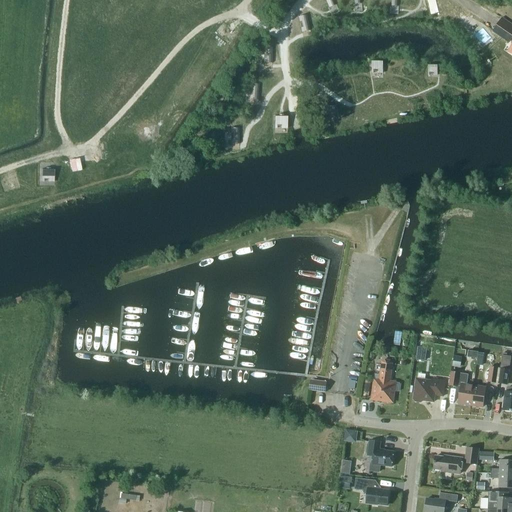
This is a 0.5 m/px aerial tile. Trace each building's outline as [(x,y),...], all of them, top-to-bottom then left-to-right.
[(325,0),(329,8),(335,6),(332,0),(325,0)] [(428,0),(427,3),(454,21),(461,11),(444,0),(428,0)] [(310,31),(307,16),(299,18),(302,33),(310,31)] [(509,42),(510,41),(511,42),(511,46),(509,51),(511,53),(511,30),(510,34),(504,30),(500,36),(509,42)] [(264,48),(264,63),(272,63),(272,48),(264,48)] [(372,62),(372,70),(373,70),(378,70),(379,70),(379,73),(383,73),(383,62),(372,62)] [(428,66),(428,73),(435,73),(434,75),(437,75),(438,66),(428,66)] [(251,85),(250,100),(258,100),(259,85),(251,85)] [(323,107),(323,115),(325,115),(329,115),(330,115),(330,118),(334,118),(334,107),(323,107)] [(275,116),(275,124),(276,124),(281,124),(282,124),(282,127),(287,127),(287,116),(283,116),(279,116),(275,116)] [(231,129),(231,144),(239,144),(239,129),(231,129)] [(54,169),(50,169),(46,169),(42,169),(42,177),(44,177),(48,177),(49,177),(49,180),(54,180),(54,169)] [(393,345),(400,346),(402,332),(395,332),(393,345)] [(511,355),(504,355),(503,368),(511,369),(511,367),(511,355)] [(392,403),(394,391),(398,392),(399,384),(395,383),(389,382),(391,367),(392,365),(391,363),(389,361),(385,361),(383,361),(382,363),(382,365),(379,381),(374,380),(371,400),(392,403)] [(488,382),(495,383),(498,369),(490,367),(488,382)] [(498,384),(507,385),(509,370),(500,369),(498,384)] [(449,386),(457,387),(458,386),(460,373),(451,372),(449,386)] [(458,404),(470,406),(473,386),(466,385),(468,374),(460,373),(458,386),(461,386),(458,404)] [(416,379),(413,400),(415,402),(421,403),(423,401),(433,402),(434,396),(443,397),(445,381),(432,380),(430,381),(416,379)] [(309,390),(325,392),(326,382),(312,381),(312,386),(310,386),(309,390)] [(473,386),(470,406),(483,408),(485,388),(473,386)] [(511,387),(508,387),(507,388),(506,392),(503,410),(511,411),(511,387)] [(348,429),(346,441),(358,443),(360,431),(348,429)] [(373,454),(372,464),(371,472),(380,474),(381,465),(392,467),(394,452),(381,451),(381,450),(379,450),(380,442),(369,441),(367,454),(373,454)] [(465,463),(476,465),(478,450),(467,448),(465,463)] [(479,461),(494,461),(494,452),(480,452),(479,461)] [(435,457),(433,469),(442,470),(442,472),(460,474),(462,459),(448,457),(448,458),(435,457)] [(491,469),(491,474),(511,474),(511,460),(500,460),(499,469),(491,469)] [(349,475),(350,463),(343,462),(342,474),(349,475)] [(511,474),(491,474),(490,479),(499,479),(499,488),(511,488),(511,474)] [(369,494),(368,505),(376,506),(376,504),(387,505),(389,491),(372,489),(373,481),(375,482),(376,481),(355,479),(354,490),(363,491),(363,493),(369,494)] [(511,498),(506,498),(507,493),(489,492),(488,510),(498,510),(511,511),(511,498)] [(120,503),(127,504),(128,499),(141,501),(142,496),(122,493),(120,503)] [(439,501),(426,499),(424,511),(444,511),(446,501),(457,503),(458,496),(446,494),(445,501),(439,500),(439,501)]
